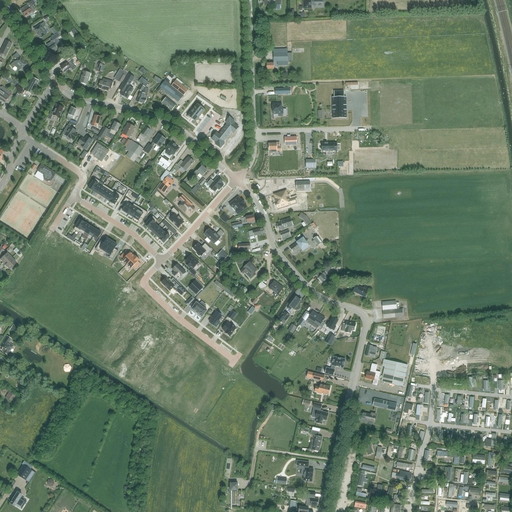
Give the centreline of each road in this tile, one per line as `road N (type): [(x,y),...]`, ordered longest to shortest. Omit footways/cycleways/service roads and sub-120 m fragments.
road 1 (residential): [(322,511),(364,319),(300,281),(235,179)]
road 2 (residential): [(235,179),(160,120),(80,98),(54,80)]
road 3 (residential): [(235,179),(253,152),(249,0)]
road 4 (residential): [(232,360),(147,288),(145,277),(161,259)]
